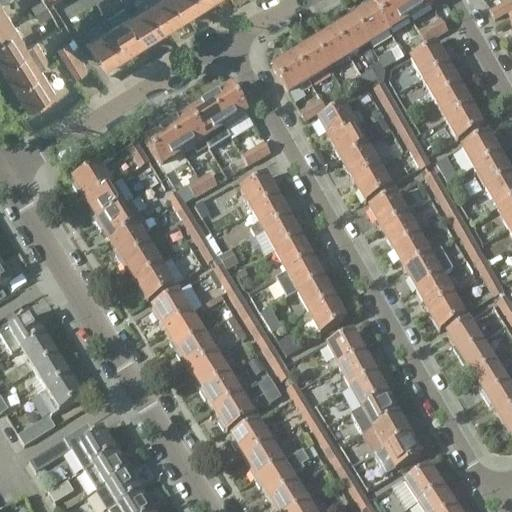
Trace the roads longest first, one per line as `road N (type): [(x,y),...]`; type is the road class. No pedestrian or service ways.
road 1 (residential): [(231,42),(495,492)]
road 2 (residential): [(210,511),(8,178)]
road 3 (residential): [(8,178),(231,42)]
